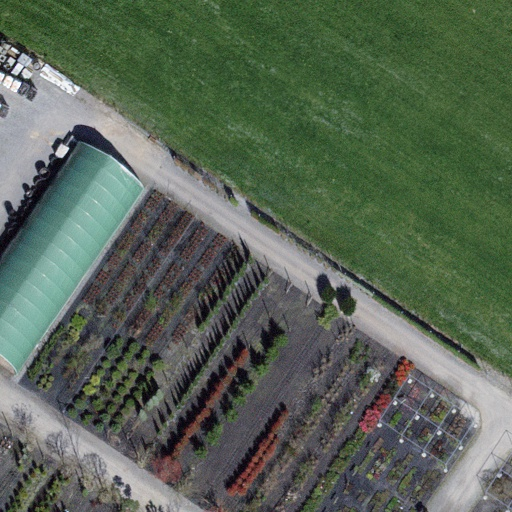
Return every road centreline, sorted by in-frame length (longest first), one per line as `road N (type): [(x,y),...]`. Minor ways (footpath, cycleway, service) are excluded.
road 1 (track): [(511,417),(102,153)]
road 2 (track): [(138,511),(0,417)]
